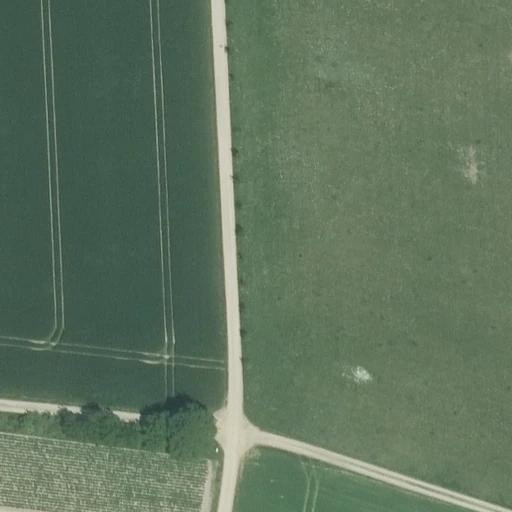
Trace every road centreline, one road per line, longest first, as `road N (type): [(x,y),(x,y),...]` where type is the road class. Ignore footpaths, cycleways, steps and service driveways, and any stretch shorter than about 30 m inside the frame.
road 1 (track): [(216,0),(236,430),(226,511)]
road 2 (track): [(0,403),(236,430),(487,511)]
